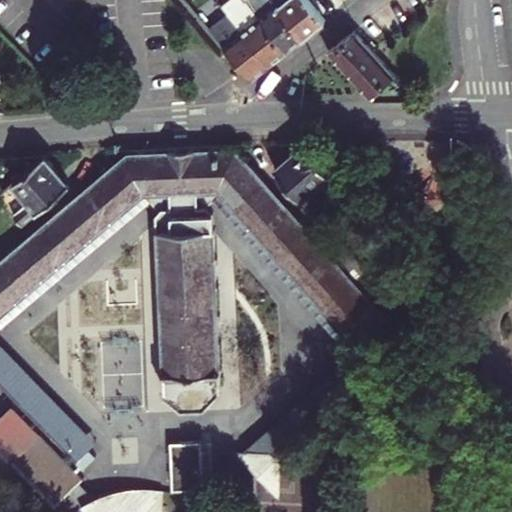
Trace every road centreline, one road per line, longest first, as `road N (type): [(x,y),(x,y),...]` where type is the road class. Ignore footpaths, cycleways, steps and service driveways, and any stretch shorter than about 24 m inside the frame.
road 1 (residential): [(237,118),(497,115)]
road 2 (residential): [(373,0),(237,118)]
road 3 (residential): [(0,134),(138,123)]
road 4 (residential): [(511,285),(495,304),(489,329),(511,399)]
road 5 (residential): [(138,123),(126,0)]
